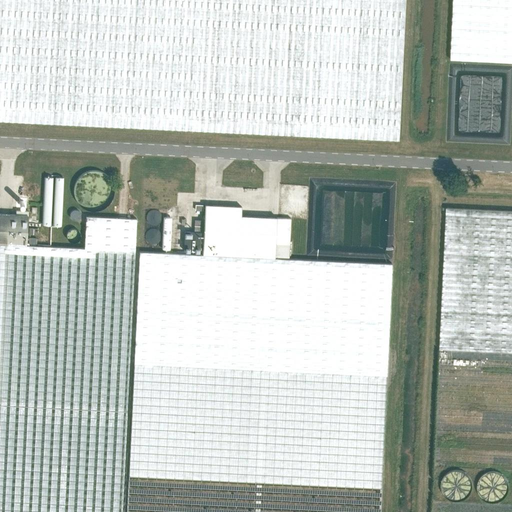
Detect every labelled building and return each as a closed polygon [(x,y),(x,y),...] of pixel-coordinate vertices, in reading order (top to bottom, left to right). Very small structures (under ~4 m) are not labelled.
[(0,0),(0,120),(398,140),(405,0),(0,0)] [(511,62),(511,0),(453,0),(450,60),(511,62)] [(190,175),(190,193),(203,193),(203,175),(190,175)] [(63,176),(43,176),(43,224),(62,225),(63,176)] [(202,255),(288,259),(290,218),(241,216),(241,207),(205,205),(202,255)] [(179,243),(180,206),(173,206),(173,216),(163,216),(162,249),(173,249),(173,243),(179,243)] [(511,210),(446,207),(439,349),(511,352),(511,210)] [(16,215),(0,214),(0,244),(26,245),(28,211),(16,211),(16,215)] [(26,245),(0,244),(0,511),(121,511),(136,219),(86,216),(84,248),(26,245)] [(199,251),(200,233),(184,232),(183,250),(199,251)] [(288,259),(202,255),(139,252),(128,476),(126,511),(379,511),(391,264),(288,259)] [(469,496),(468,470),(444,471),(445,497),(469,496)] [(480,499),(505,499),(505,473),(480,473),(480,499)]
